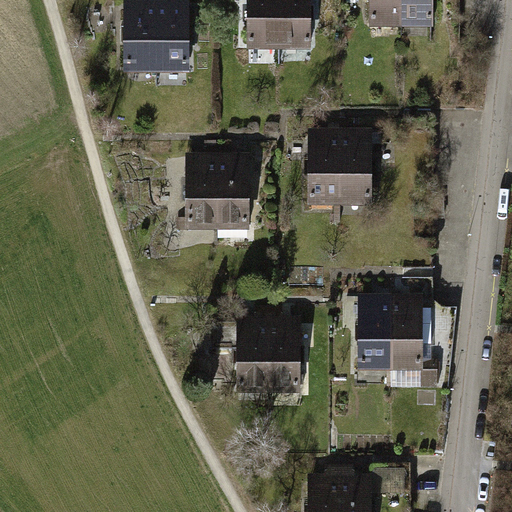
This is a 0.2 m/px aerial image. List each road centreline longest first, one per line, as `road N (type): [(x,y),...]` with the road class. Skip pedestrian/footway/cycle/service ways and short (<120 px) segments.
road 1 (track): [(49,0),(141,313),(240,511)]
road 2 (residential): [(507,0),(463,511)]
